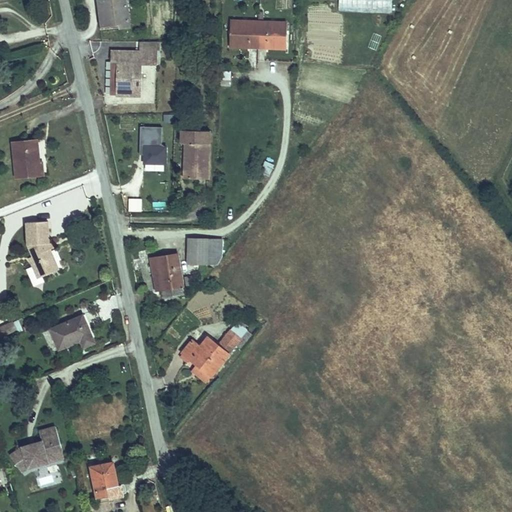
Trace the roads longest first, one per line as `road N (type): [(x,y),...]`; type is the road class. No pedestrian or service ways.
road 1 (residential): [(67,0),(164,472),(180,511)]
road 2 (unknown): [(119,226),(227,221),(253,203),(290,153),(292,63)]
